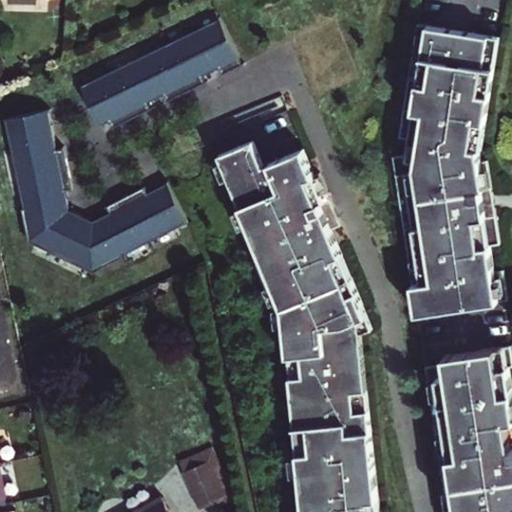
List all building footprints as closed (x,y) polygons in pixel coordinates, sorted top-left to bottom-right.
[(511,84),(511,31),(442,16),(418,127),(427,129),(423,146),(410,147),(419,221),(428,219),(434,274),(425,275),(428,305),(511,295),(511,264),(507,265),(504,240),(511,238),(511,228),(504,155),(497,155),(496,144),(499,145),(511,84)] [(222,18),(83,85),(102,125),(110,121),(113,127),(151,109),(148,101),(165,94),(169,100),(206,82),(203,76),(220,66),(224,73),(244,65),(222,18)] [(20,201),(18,201),(24,235),(91,266),(121,250),(120,248),(186,215),(166,177),(144,188),(141,181),(105,200),(108,207),(90,215),(65,203),(60,183),(68,181),(59,141),(51,143),(42,103),(0,113),(20,201)] [(245,128),(213,143),(215,147),(207,151),(217,170),(223,167),(237,196),(230,199),(238,215),(245,212),(260,244),(252,247),(281,312),(285,312),(291,362),(297,411),(299,437),(299,441),(292,443),(294,460),(302,459),(306,495),(298,496),(300,511),(381,511),(379,488),(369,400),(367,380),(360,323),(372,318),(362,294),(350,268),(340,246),(328,218),(337,215),(315,164),(310,167),(295,134),(256,152),(245,128)] [(511,511),(511,341),(455,348),(456,356),(435,359),(445,448),(446,462),(443,463),(444,468),(447,467),(449,482),(452,511),(511,511)] [(209,464),(205,455),(184,465),(188,473),(184,475),(200,510),(227,498),(211,463),(209,464)] [(176,511),(163,489),(124,511),(176,511)]
